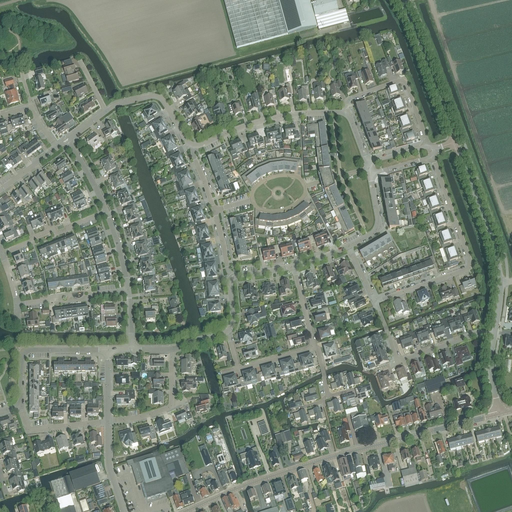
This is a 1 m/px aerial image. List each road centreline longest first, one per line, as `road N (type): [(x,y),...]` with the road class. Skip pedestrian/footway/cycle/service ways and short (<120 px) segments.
road 1 (tertiary): [(185,511),(276,474),(498,415)]
road 2 (residential): [(433,155),(471,263),(375,300)]
road 3 (tertiary): [(495,335),(500,273),(454,141)]
road 4 (residential): [(495,335),(398,360),(375,300)]
road 5 (residential): [(194,145),(269,118),(344,113)]
road 6 (tertiary): [(454,141),(397,0)]
road 7 (residential): [(431,150),(403,81),(349,98),(344,113)]
road 8 (residential): [(19,405),(25,350),(108,349)]
